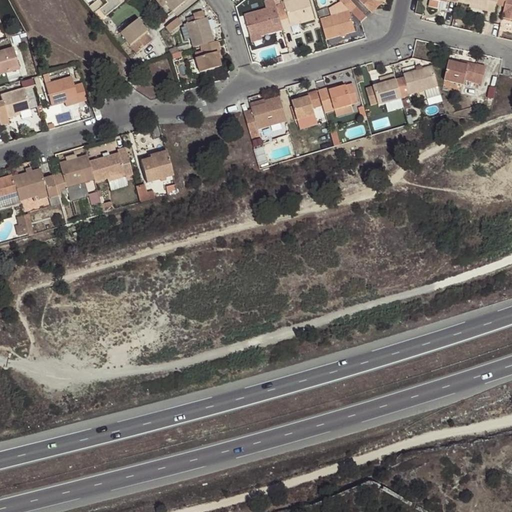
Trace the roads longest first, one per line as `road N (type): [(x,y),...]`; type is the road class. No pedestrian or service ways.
road 1 (track): [(22,364),(31,336),(18,304),(26,292),(378,201),(408,164),(511,118)]
road 2 (motorway): [(511,314),(319,376),(0,460)]
road 3 (motorway): [(0,508),(208,457),(511,367)]
road 4 (track): [(511,258),(148,368),(71,376),(7,361)]
road 5 (track): [(511,420),(188,511)]
road 6 (residential): [(0,165),(249,88)]
road 7 (residential): [(249,88),(378,47),(404,24)]
